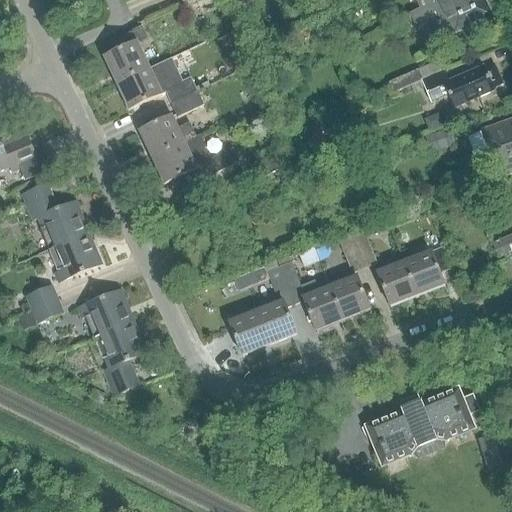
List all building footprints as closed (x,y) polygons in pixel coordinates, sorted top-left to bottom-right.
[(415,1),(419,10),(409,15),(425,50),(466,31),(470,40),(487,32),(483,23),(491,19),(482,0),(408,0),(410,3),(415,1)] [(113,55),(102,61),(114,87),(148,70),(136,45),(146,40),(141,29),(108,44),(113,55)] [(493,92),(492,91),(501,87),(493,68),(483,72),(482,69),(447,85),(442,73),(422,81),(432,103),(447,97),(453,110),(493,92)] [(148,70),(114,87),(126,113),(160,97),(148,70)] [(421,81),(417,70),(387,83),(392,93),(421,81)] [(170,104),(176,118),(203,106),(196,92),(170,104)] [(439,114),(423,120),(428,133),(444,127),(439,114)] [(149,161),(195,138),(189,124),(176,130),(171,119),(137,135),(149,161)] [(511,119),(478,132),(479,134),(467,138),(481,176),(493,172),(495,179),(511,173),(511,119)] [(319,126),(304,133),(310,147),(326,141),(319,126)] [(455,128),(424,138),(430,155),(460,145),(455,128)] [(50,172),(41,151),(34,154),(24,132),(0,142),(0,171),(8,168),(11,175),(20,171),(25,182),(50,172)] [(162,188),(192,173),(197,184),(239,164),(232,149),(210,159),(199,137),(196,139),(195,138),(149,161),(162,188)] [(277,160),(254,171),(262,189),(285,179),(277,160)] [(39,221),(51,251),(87,236),(74,205),(58,212),(47,187),(21,198),(31,224),(39,221)] [(465,208),(443,215),(447,225),(468,217),(465,208)] [(511,213),(510,215),(511,219),(511,236),(492,245),(498,260),(511,253),(511,213)] [(351,238),(363,270),(376,265),(363,233),(351,238)] [(87,236),(51,251),(60,272),(53,275),(58,286),(100,268),(87,236)] [(351,238),(338,243),(351,275),(363,270),(351,238)] [(442,250),(430,255),(439,276),(451,272),(442,250)] [(404,265),(403,266),(417,301),(444,290),(439,276),(430,255),(411,262),(406,251),(399,254),(404,265)] [(316,336),(343,325),(329,289),(303,299),(290,265),(279,270),(294,308),(303,304),(316,336)] [(391,311),(417,301),(403,266),(377,276),(391,311)] [(294,308),(279,270),(265,275),(277,305),(228,325),(241,359),(295,337),(285,311),(294,308)] [(233,281),(238,293),(253,287),(248,275),(233,281)] [(329,289),(343,325),(369,314),(355,279),(329,289)] [(52,287),(25,298),(26,300),(31,313),(58,301),(52,287)] [(88,319),(97,339),(132,325),(119,293),(76,311),(81,322),(88,319)] [(26,300),(19,303),(24,316),(31,313),(26,300)] [(64,314),(58,301),(31,313),(37,326),(64,314)] [(31,313),(24,316),(18,318),(23,331),(37,326),(31,313)] [(132,325),(97,339),(110,370),(102,373),(113,399),(139,388),(129,364),(145,357),(132,325)] [(511,348),(489,356),(498,383),(511,378),(511,348)] [(469,416),(479,412),(472,396),(462,400),(458,390),(419,405),(417,398),(399,405),(402,412),(364,427),(381,469),(410,457),(416,449),(436,441),(444,443),(474,431),(469,416)] [(493,435),(477,440),(489,478),(505,473),(493,435)]
